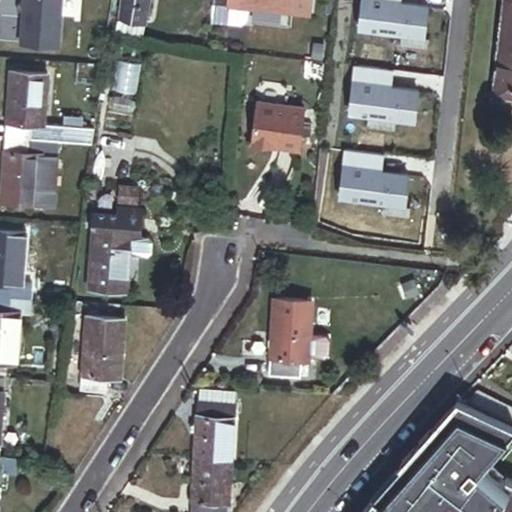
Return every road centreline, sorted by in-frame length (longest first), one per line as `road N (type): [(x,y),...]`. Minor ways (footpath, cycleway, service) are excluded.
road 1 (secondary): [(511,278),(299,511)]
road 2 (residential): [(82,511),(221,309),(231,250)]
